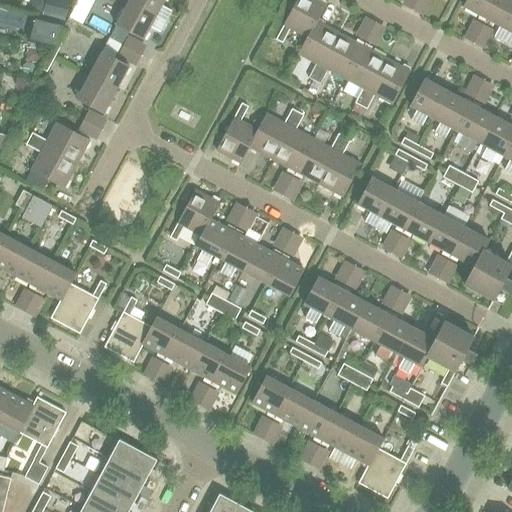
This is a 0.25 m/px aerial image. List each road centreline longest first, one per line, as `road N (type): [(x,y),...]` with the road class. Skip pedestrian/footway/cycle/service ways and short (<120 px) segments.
road 1 (residential): [(511,332),(126,129)]
road 2 (residential): [(0,332),(208,444)]
road 3 (residential): [(511,78),(364,0)]
road 4 (residential): [(434,511),(511,365)]
road 5 (residential): [(126,129),(195,0)]
road 6 (residential): [(208,444),(334,511)]
